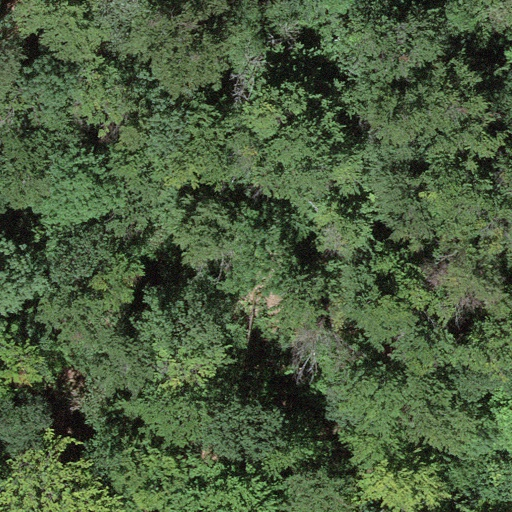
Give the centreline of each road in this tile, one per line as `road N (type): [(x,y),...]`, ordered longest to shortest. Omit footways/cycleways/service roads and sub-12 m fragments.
road 1 (track): [(0,345),(266,442),(511,494)]
road 2 (track): [(0,427),(75,445),(205,457),(315,454)]
